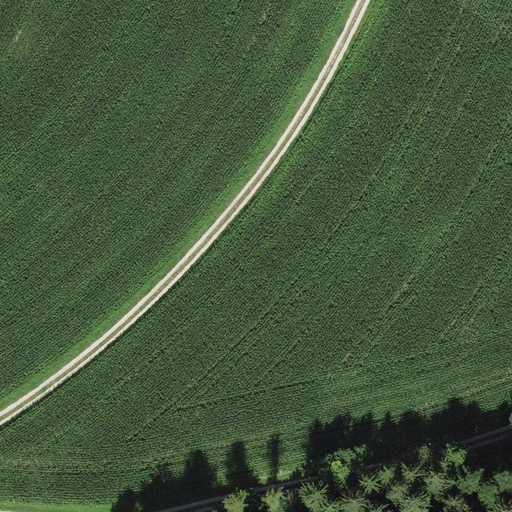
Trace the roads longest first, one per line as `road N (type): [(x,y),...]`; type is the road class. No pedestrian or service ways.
road 1 (track): [(0,417),(92,350),(213,231),(306,108),(362,0)]
road 2 (track): [(511,412),(220,511)]
